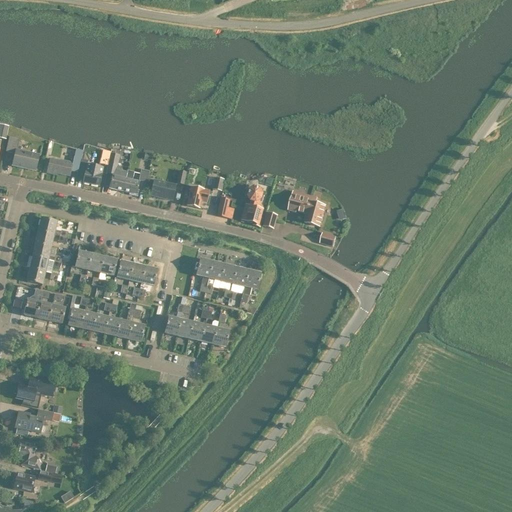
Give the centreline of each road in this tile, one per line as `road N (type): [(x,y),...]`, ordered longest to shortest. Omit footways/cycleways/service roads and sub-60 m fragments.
road 1 (tertiary): [(372,291),(276,239),(22,179)]
road 2 (unclassified): [(421,0),(295,24),(175,18),(80,0)]
road 3 (residential): [(16,203),(176,244),(149,362)]
road 4 (tertiary): [(202,511),(267,441),(372,291)]
road 5 (unclassified): [(372,291),(511,87)]
road 6 (residential): [(149,362),(0,327)]
